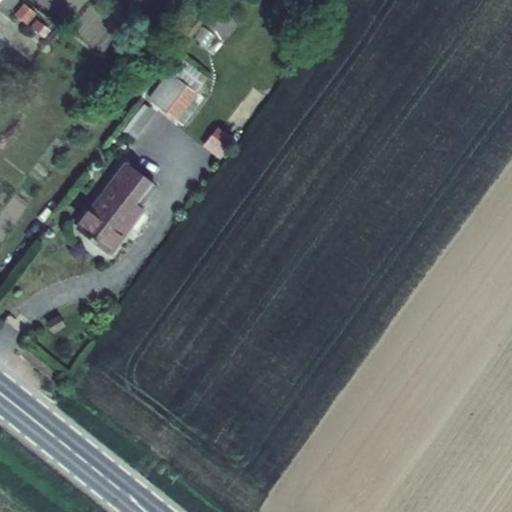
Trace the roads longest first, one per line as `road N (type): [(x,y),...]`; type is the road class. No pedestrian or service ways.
road 1 (unknown): [(0,352),(50,303),(128,266),(164,185),(159,134)]
road 2 (secondary): [(0,393),(148,511)]
